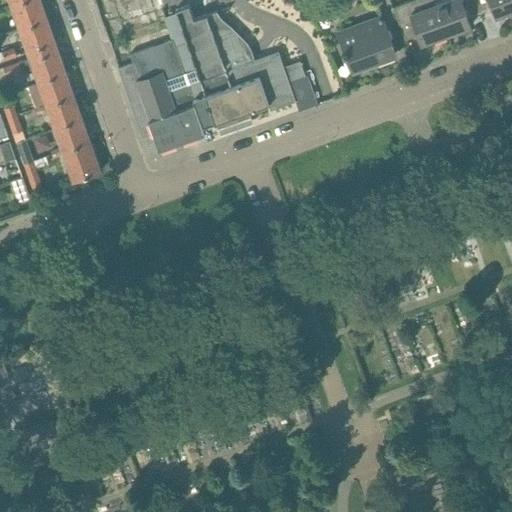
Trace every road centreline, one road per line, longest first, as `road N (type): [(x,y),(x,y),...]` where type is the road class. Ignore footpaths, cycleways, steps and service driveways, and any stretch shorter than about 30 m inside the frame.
road 1 (residential): [(246,158),(511,59)]
road 2 (residential): [(142,195),(74,0)]
